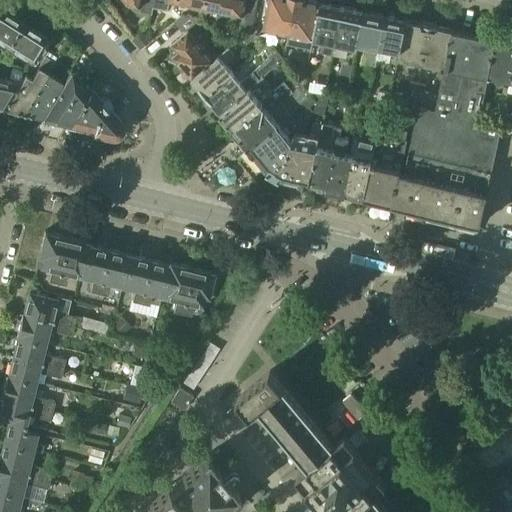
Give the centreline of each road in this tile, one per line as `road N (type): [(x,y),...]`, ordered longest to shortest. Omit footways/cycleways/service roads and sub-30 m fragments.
road 1 (tertiary): [(511,293),(157,203)]
road 2 (residential): [(157,203),(169,132),(159,101),(61,0)]
road 3 (tertiary): [(157,203),(20,169)]
